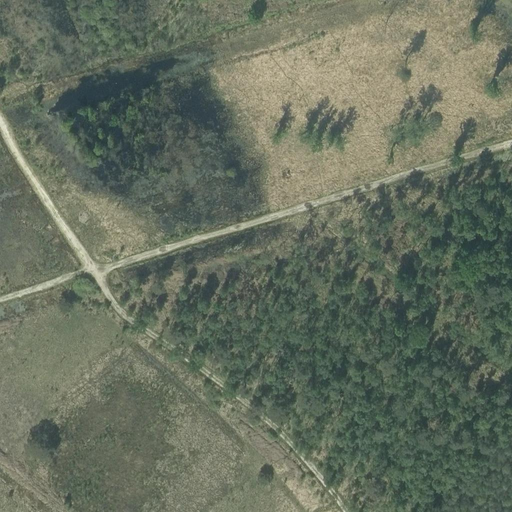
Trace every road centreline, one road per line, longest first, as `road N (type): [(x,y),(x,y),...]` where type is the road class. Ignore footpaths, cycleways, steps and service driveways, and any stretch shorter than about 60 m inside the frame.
road 1 (track): [(511,142),(89,270)]
road 2 (track): [(339,511),(289,445),(117,311),(89,270)]
road 3 (track): [(89,270),(0,125)]
